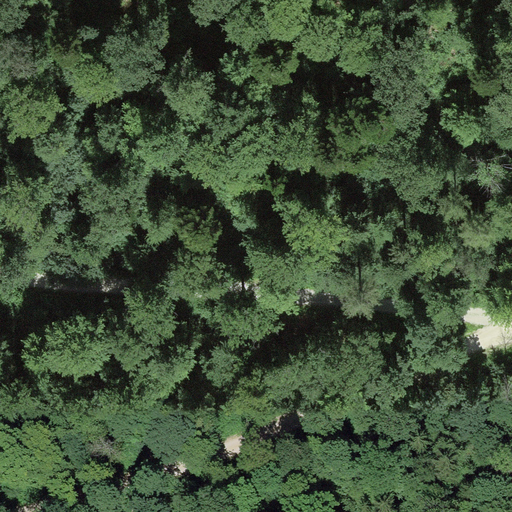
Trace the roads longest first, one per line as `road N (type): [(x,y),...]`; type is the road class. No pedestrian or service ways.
road 1 (track): [(511,325),(154,479),(21,511)]
road 2 (track): [(0,268),(91,284),(355,292),(509,326)]
